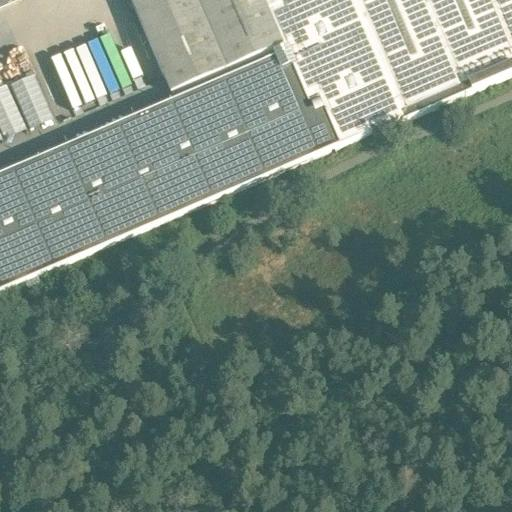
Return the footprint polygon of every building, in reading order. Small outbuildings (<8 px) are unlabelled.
[(127,0),(173,107),(284,60),(258,0),(127,0)] [(321,115),(272,0),(258,0),(284,60),(286,66),(310,120),(321,115)] [(511,0),(272,0),(321,115),(340,161),(403,134),(403,136),(511,88),(511,0)] [(277,72),(0,190),(0,307),(341,162),(340,161),(321,115),(310,120),(286,66),(277,70),(277,72)] [(31,88),(0,100),(0,152),(49,133),(31,88)]
